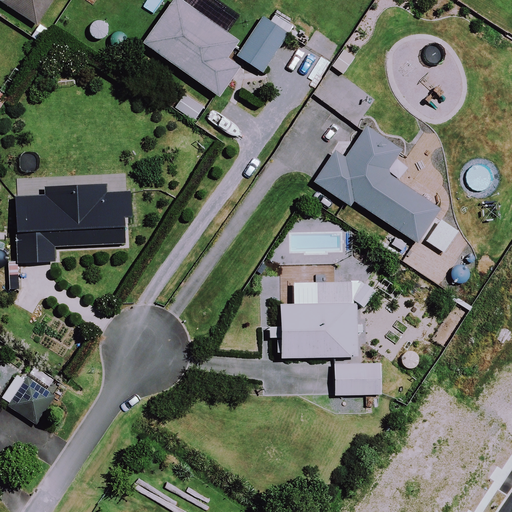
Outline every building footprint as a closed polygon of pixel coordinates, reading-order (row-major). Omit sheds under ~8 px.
[(0,0),(0,2),(34,24),(49,0),(0,0)] [(237,43),(176,0),(173,0),(142,45),(216,98),(237,68),(225,59),(237,43)] [(260,18),(235,56),(260,73),(285,35),(260,18)] [(108,36),(108,32),(108,29),(107,25),(104,23),(101,21),(97,20),(93,20),(90,22),(87,24),(85,28),(85,31),(85,35),(87,38),(89,41),(92,43),(96,44),(100,43),(103,42),(106,39),(108,36)] [(51,32),(38,23),(29,37),(41,46),(51,32)] [(505,38),(483,25),(477,35),(499,48),(505,38)] [(323,42),(313,34),(300,52),(311,59),(323,42)] [(0,109),(10,95),(0,88),(0,109)] [(399,150),(364,127),(344,159),(332,152),(311,184),(348,207),(351,203),(391,229),(379,247),(400,262),(415,239),(442,257),(459,231),(433,214),(437,208),(384,174),(399,150)] [(56,249),(123,247),(123,226),(128,226),(127,195),(105,195),(105,187),(45,189),(46,198),(15,199),(17,264),(56,263),(56,249)] [(353,357),(351,283),(297,285),(297,306),(281,306),(282,359),(353,357)] [(378,365),(334,365),(334,395),(378,396),(378,365)] [(5,406),(33,425),(51,398),(23,380),(5,406)] [(289,427),(297,441),(324,425),(316,411),(289,427)]
